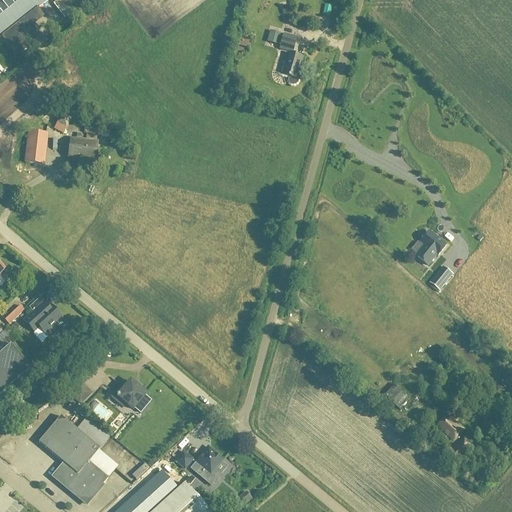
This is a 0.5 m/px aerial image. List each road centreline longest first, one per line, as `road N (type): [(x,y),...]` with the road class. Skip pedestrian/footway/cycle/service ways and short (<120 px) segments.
road 1 (unclassified): [(235,425),(257,380),(361,0)]
road 2 (unclassified): [(235,425),(0,226)]
road 3 (unclassified): [(339,511),(235,425)]
